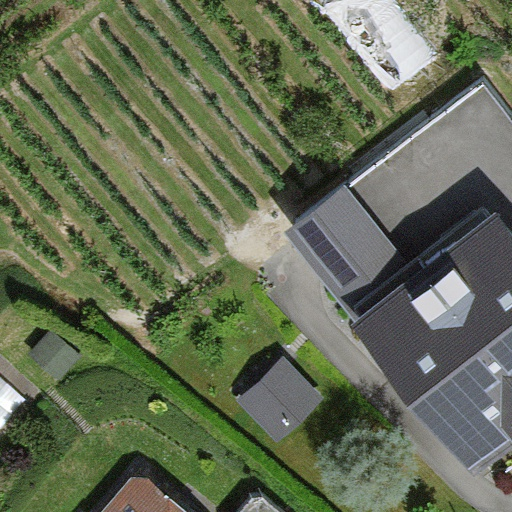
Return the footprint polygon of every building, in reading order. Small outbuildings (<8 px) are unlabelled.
[(410,257),(344,171),(283,218),(349,304),(410,257)] [(511,453),(511,220),(492,194),(410,257),(349,304),(345,307),(479,479),(511,453)] [(241,389),(281,433),(330,389),(291,345),(241,389)] [(195,511),(142,466),(101,511),(195,511)] [(286,511),(259,487),(236,511),(286,511)]
